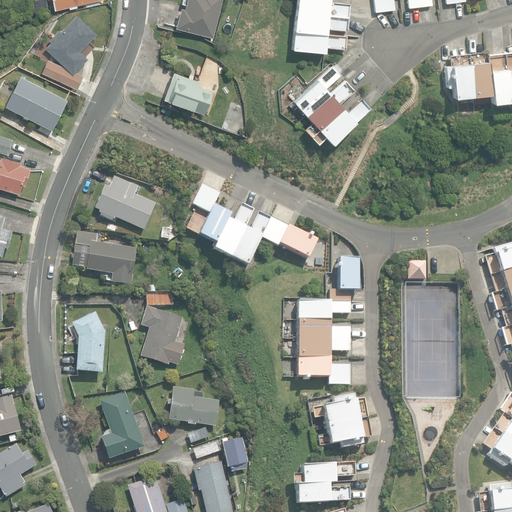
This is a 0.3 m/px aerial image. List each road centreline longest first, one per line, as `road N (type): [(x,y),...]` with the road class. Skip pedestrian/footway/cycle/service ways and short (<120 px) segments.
road 1 (unclassified): [(86,511),(44,385),(35,300),(50,209),(100,101)]
road 2 (residential): [(367,235),(100,101)]
road 3 (residential): [(467,231),(503,380),(465,442),(465,511)]
road 4 (residential): [(372,511),(388,422),(373,365),(367,235)]
road 5 (residential): [(385,50),(511,8)]
